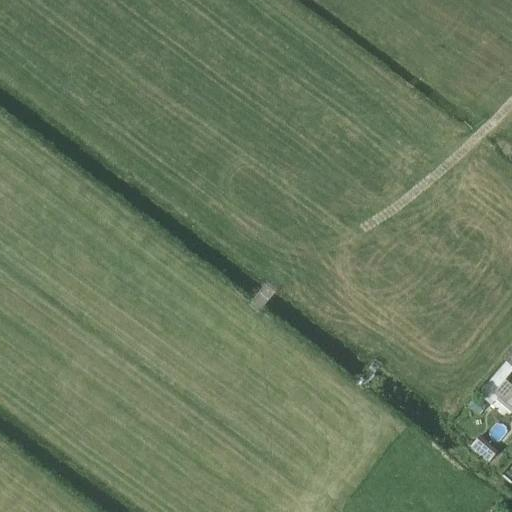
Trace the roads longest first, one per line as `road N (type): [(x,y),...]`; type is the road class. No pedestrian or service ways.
road 1 (track): [(251,312),(375,422),(323,511)]
road 2 (track): [(192,264),(251,312),(290,267)]
